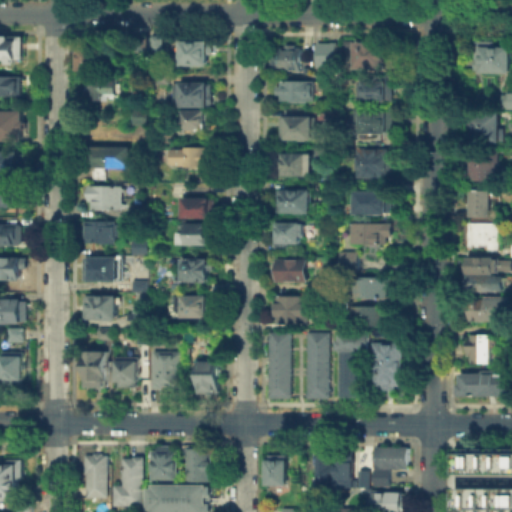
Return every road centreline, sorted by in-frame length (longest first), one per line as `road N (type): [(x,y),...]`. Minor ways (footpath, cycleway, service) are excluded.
road 1 (residential): [(242,511),(247,0)]
road 2 (residential): [(54,511),(58,0)]
road 3 (residential): [(0,422),(511,424)]
road 4 (residential): [(0,13),(511,14)]
road 5 (residential): [(432,511),(433,0)]
